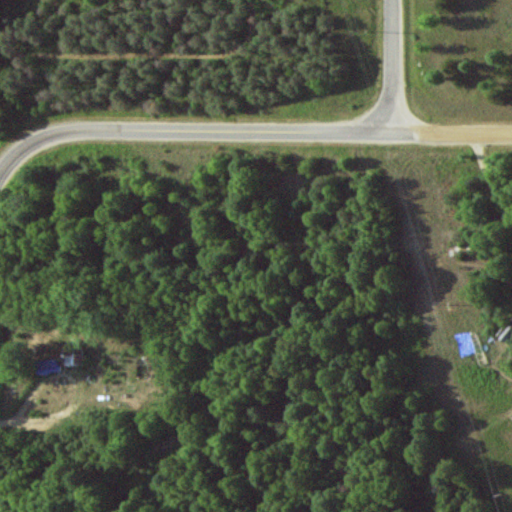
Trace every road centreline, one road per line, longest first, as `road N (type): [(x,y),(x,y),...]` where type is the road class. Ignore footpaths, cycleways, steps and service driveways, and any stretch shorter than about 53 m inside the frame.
road 1 (residential): [(511,136),(92,131),(47,137),(27,150)]
road 2 (track): [(27,150),(41,90),(59,59),(227,56),(243,44),(246,0)]
road 3 (residential): [(396,135),(394,0)]
